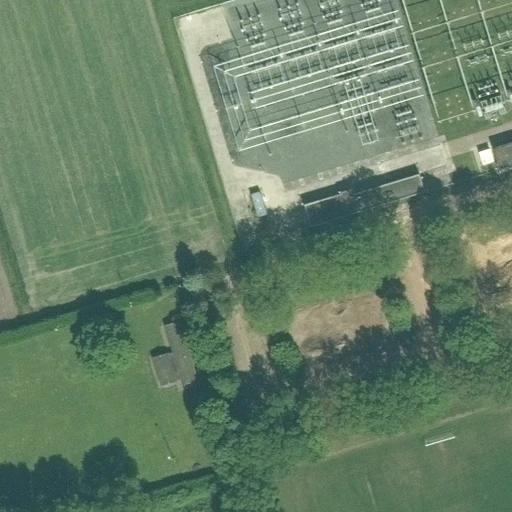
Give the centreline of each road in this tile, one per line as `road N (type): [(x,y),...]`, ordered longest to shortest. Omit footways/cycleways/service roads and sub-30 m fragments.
road 1 (unclassified): [(193,292),(452,207)]
road 2 (unclassified): [(502,378),(452,207)]
